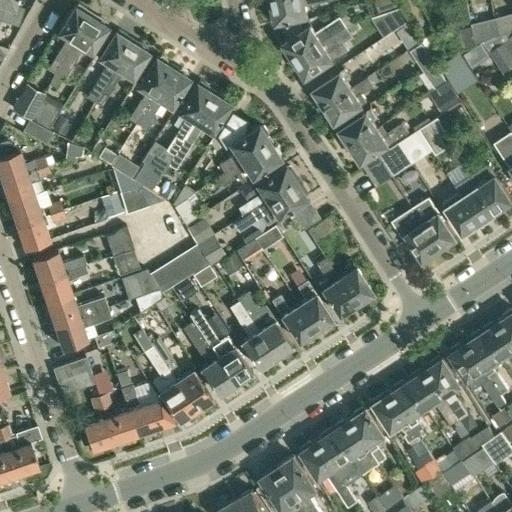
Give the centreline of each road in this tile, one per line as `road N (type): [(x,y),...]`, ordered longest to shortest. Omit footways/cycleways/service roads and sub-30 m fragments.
road 1 (tertiary): [(83,504),(207,461),(422,320)]
road 2 (unclassified): [(422,320),(282,100),(230,50)]
road 3 (residential): [(0,248),(83,504)]
